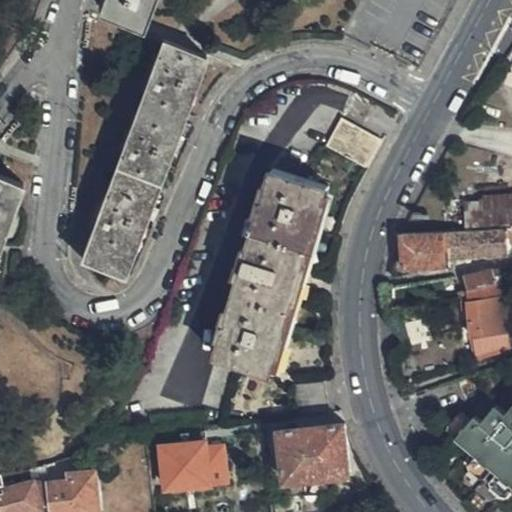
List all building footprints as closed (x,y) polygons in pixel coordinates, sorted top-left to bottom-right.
[(101,0),(100,5),(145,22),(152,0),(101,0)] [(123,274),(206,56),(163,40),(81,258),(123,274)] [(365,167),(379,138),(340,119),(326,147),(365,167)] [(287,326),(327,185),(272,171),(215,356),(273,373),(287,326)] [(0,243),(23,185),(0,176),(0,243)] [(485,228),(504,227),(510,227),(511,226),(511,193),(482,195),(482,201),(485,228)] [(485,228),(482,201),(465,201),(466,229),(481,228),(485,228)] [(481,228),(481,255),(505,252),(504,227),(485,228),(481,228)] [(447,257),(481,255),(481,228),(466,229),(447,230),(447,257)] [(447,262),(447,257),(447,230),(402,232),(401,234),(398,248),(394,269),(447,262)] [(462,274),(465,291),(494,282),(493,276),(492,267),(462,274)] [(500,281),(507,279),(507,272),(493,276),(494,282),(500,281)] [(465,291),(457,293),(460,305),(466,305),(469,335),(471,335),(505,331),(500,281),(494,282),(465,291)] [(428,339),(423,317),(399,322),(405,344),(428,339)] [(505,331),(471,335),(474,361),(507,349),(505,331)] [(297,414),(329,411),(323,382),(293,384),(297,414)] [(511,483),(511,399),(504,409),(493,400),(479,417),(472,411),(453,434),(511,483)] [(343,422),(279,430),(286,480),(349,473),(346,447),(343,422)] [(206,439),(205,429),(179,433),(181,442),(206,439)] [(181,442),(161,444),(166,487),(227,479),(225,451),(208,454),(206,439),(181,442)] [(7,473),(0,471),(0,511),(19,511),(33,509),(50,505),(51,511),(97,511),(91,469),(66,471),(67,479),(31,482),(27,468),(7,473)]
